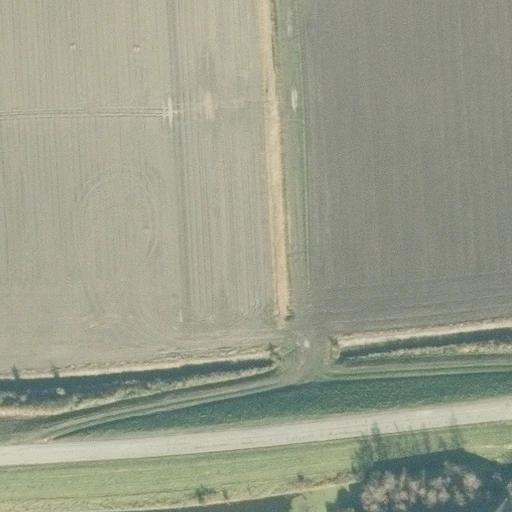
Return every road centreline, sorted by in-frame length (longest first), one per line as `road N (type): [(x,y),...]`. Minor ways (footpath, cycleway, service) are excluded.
road 1 (tertiary): [(0,458),(511,410)]
road 2 (track): [(299,271),(303,352),(288,377),(88,420),(38,446),(36,456)]
road 3 (track): [(295,372),(318,379),(511,371)]
